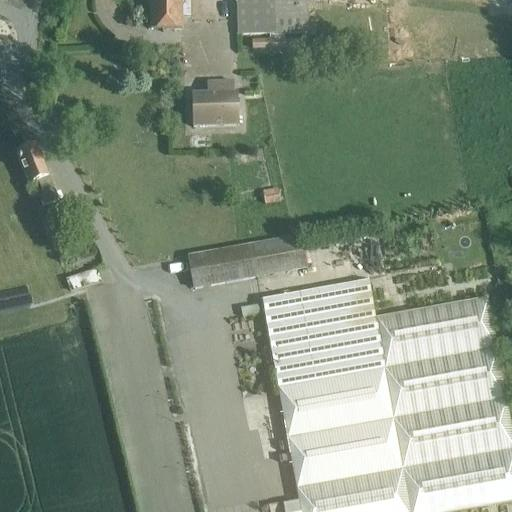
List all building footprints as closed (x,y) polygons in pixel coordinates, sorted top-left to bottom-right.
[(180,31),(180,18),(179,0),(149,0),(150,32),(180,31)] [(236,0),(238,38),(306,36),(305,0),(236,0)] [(237,127),(236,95),(232,95),(232,84),(216,84),(217,96),(190,97),(191,129),(237,127)] [(56,202),(61,200),(59,194),(54,196),(34,148),(15,156),(29,188),(38,184),(42,194),(36,197),(42,211),(57,204),(56,202)] [(277,190),(261,193),(264,206),(280,203),(277,190)] [(65,222),(73,219),(68,207),(60,210),(65,222)] [(257,279),(251,248),(187,260),(192,291),(257,279)] [(367,282),(261,302),(263,315),(297,503),(282,506),(282,511),(408,511),(376,333),(374,321),(369,295),(367,282)] [(487,301),(374,321),(376,333),(408,511),(468,511),(511,504),(511,440),(489,312),(487,301)]
